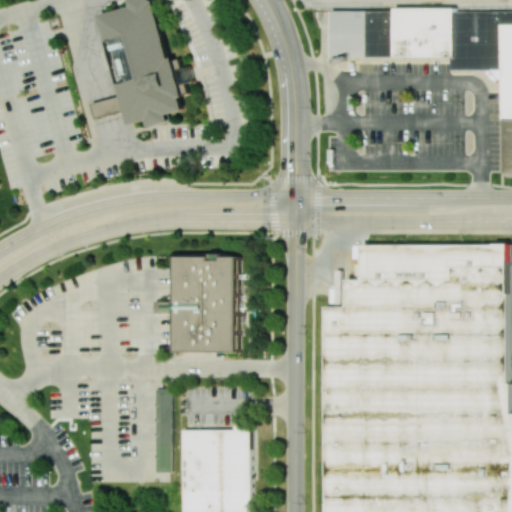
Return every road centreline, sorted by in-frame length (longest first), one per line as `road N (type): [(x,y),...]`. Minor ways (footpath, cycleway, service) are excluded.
road 1 (secondary): [(0,280),(69,244),(162,223),(511,221)]
road 2 (secondary): [(511,197),(151,199),(72,216),(0,251)]
road 3 (residential): [(296,511),(295,221)]
road 4 (tertiary): [(295,221),(294,83),(267,0)]
